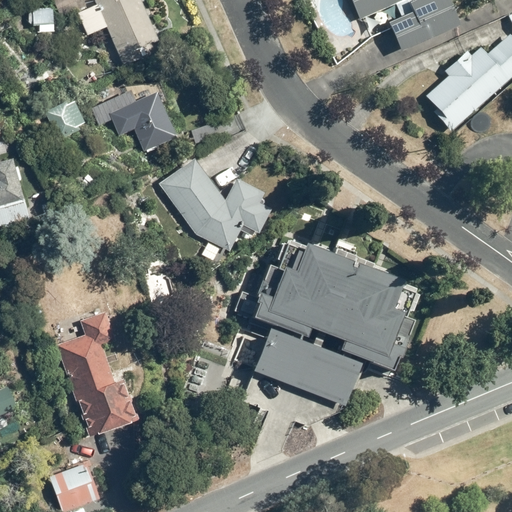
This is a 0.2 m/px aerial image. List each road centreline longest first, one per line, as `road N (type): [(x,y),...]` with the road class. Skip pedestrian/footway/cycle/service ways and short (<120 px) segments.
road 1 (residential): [(511,261),(320,131),(268,65),(239,0)]
road 2 (tertiary): [(209,511),(511,382)]
